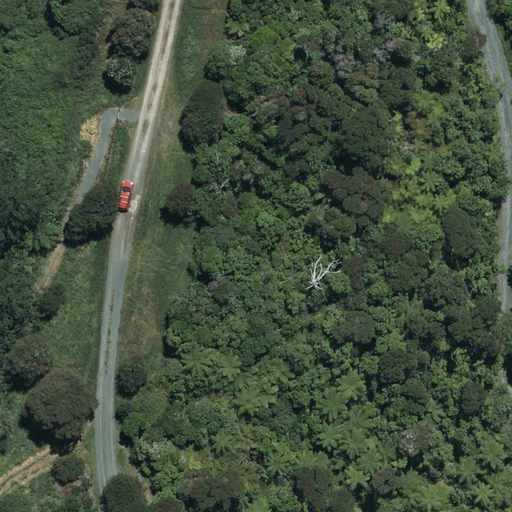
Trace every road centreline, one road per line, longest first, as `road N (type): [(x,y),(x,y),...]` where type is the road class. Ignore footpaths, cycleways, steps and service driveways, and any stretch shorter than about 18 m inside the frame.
road 1 (track): [(0,349),(122,65),(137,0)]
road 2 (track): [(0,473),(113,387)]
